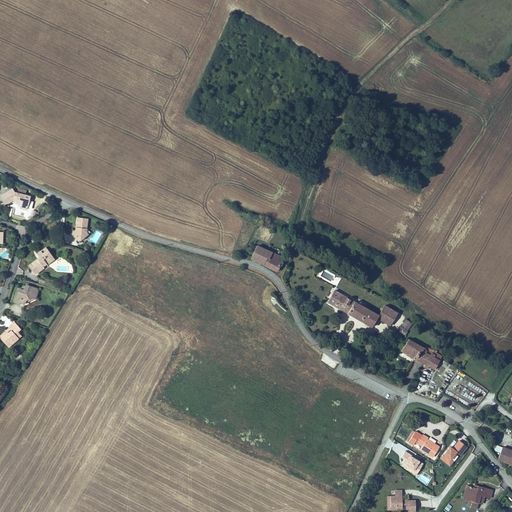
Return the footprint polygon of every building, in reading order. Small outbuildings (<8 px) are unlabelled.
[(31,196),(18,193),(18,195),(14,194),(14,192),(14,191),(2,197),(7,206),(16,201),(22,202),(21,206),(27,208),(31,196)] [(87,219),(76,218),(75,229),(77,229),(77,232),(75,233),(72,235),(76,239),(79,239),(82,241),(89,235),(85,232),(86,231),(87,219)] [(260,263),(266,250),(255,245),(249,258),(260,263)] [(277,271),(282,258),(266,250),(260,263),(277,271)] [(38,262),(37,260),(28,266),(34,276),(44,270),(43,268),(42,266),(46,264),(47,266),(55,261),(49,252),(44,256),(42,253),(38,255),(40,259),(41,260),(38,262)] [(22,292),(18,290),(16,296),(13,303),(18,305),(19,304),(23,306),(25,300),(29,298),(34,300),(37,294),(36,290),(25,287),(24,291),(24,293),(22,294),(22,292)] [(380,312),(335,287),(330,298),(337,302),(375,322),(380,312)] [(386,301),(380,312),(392,318),(398,308),(386,301)] [(401,331),(405,324),(408,326),(414,316),(405,311),(395,327),(401,331)] [(0,337),(0,338),(7,348),(11,345),(12,347),(19,341),(17,338),(20,335),(18,333),(21,331),(15,324),(9,329),(12,332),(8,335),(5,333),(0,337)] [(402,350),(414,358),(419,349),(422,351),(424,347),(409,338),(402,350)] [(422,351),(419,349),(414,358),(426,364),(435,370),(442,358),(437,355),(438,353),(425,345),(424,347),(422,351)] [(455,389),(471,401),(475,395),(459,384),(455,389)] [(440,446),(427,438),(427,437),(422,433),(421,435),(419,437),(417,435),(419,433),(415,431),(408,442),(414,445),(415,442),(422,446),(420,448),(433,456),(440,446)] [(501,452),(498,460),(511,464),(511,449),(503,446),(503,447),(501,452)] [(450,459),(456,452),(452,449),(449,447),(441,458),(450,465),(453,461),(450,459)] [(416,475),(423,463),(419,461),(416,459),(411,456),(411,455),(405,451),(401,457),(404,459),(402,462),(406,464),(409,466),(407,469),(416,475)] [(473,488),(466,486),(464,491),(469,492),(466,499),(473,501),(471,506),(476,507),(477,502),(480,494),(483,495),(490,497),(492,490),(485,488),(478,486),(477,489),(473,488)] [(416,511),(416,500),(404,500),(402,500),(402,499),(402,494),(395,494),(395,496),(387,495),(387,501),(390,501),(390,506),(397,507),(397,508),(402,508),(402,509),(406,509),(406,511),(416,511)] [(390,501),(387,501),(387,510),(397,510),(397,508),(397,507),(390,506),(390,501)]
